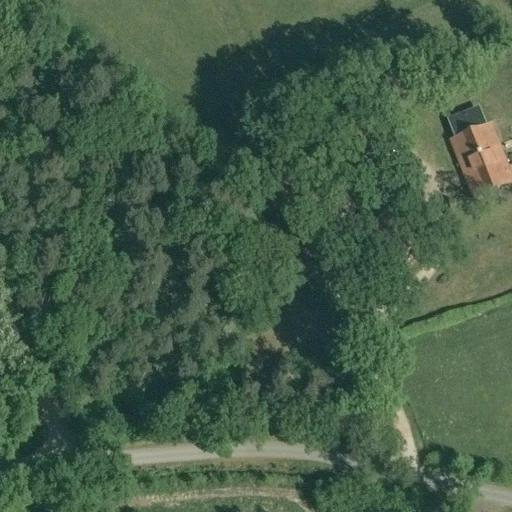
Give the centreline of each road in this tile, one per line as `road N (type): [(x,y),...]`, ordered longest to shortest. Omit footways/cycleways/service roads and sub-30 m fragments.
road 1 (unclassified): [(511,506),(303,460),(77,468)]
road 2 (unclassified): [(0,282),(77,468)]
